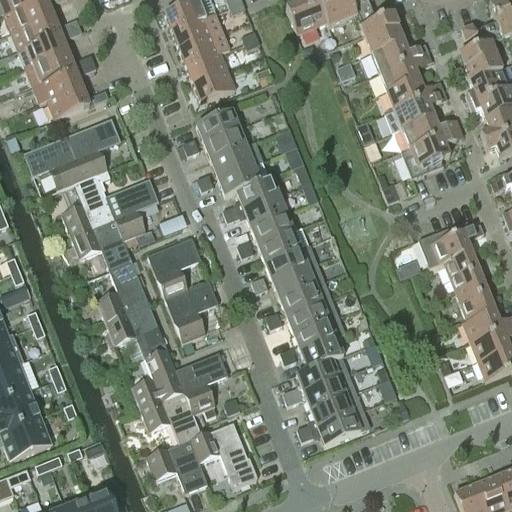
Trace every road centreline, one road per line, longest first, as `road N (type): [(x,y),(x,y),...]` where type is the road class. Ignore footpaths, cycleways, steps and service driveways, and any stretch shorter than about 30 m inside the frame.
road 1 (residential): [(302,505),(259,394),(262,356),(253,333),(215,238),(188,211),(114,25)]
road 2 (residential): [(511,268),(482,195),(392,231)]
road 3 (residential): [(302,505),(420,470)]
